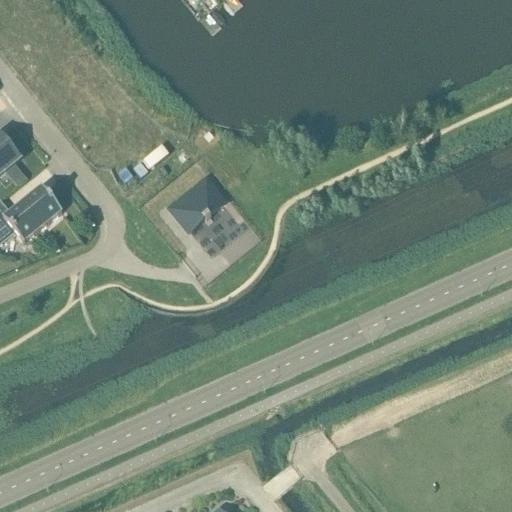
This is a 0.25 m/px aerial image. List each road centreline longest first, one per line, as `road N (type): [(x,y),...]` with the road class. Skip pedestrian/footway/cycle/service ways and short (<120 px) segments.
road 1 (unclassified): [(511,268),(0,495)]
road 2 (residential): [(0,73),(111,215),(114,236),(109,251),(0,297)]
